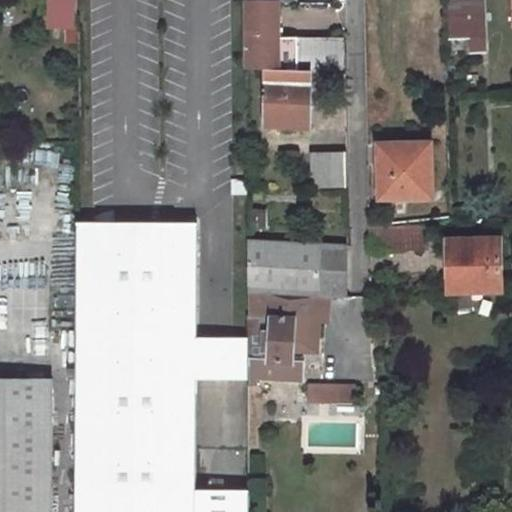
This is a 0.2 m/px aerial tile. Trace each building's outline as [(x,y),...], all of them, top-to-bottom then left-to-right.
[(54,14),(54,27),(77,27),(77,0),(51,0),(51,14),(54,14)] [(479,0),(447,0),(449,39),(469,39),(469,52),(481,52),(479,0)] [(280,2),(244,2),(245,69),(265,69),(308,70),(344,71),(344,37),(281,38),(280,2)] [(281,128),(281,123),(309,124),(308,70),(265,69),(266,127),(281,128)] [(431,144),(378,145),(379,174),(385,174),(385,197),(431,196),(431,144)] [(346,152),(311,152),(312,187),(347,186),(346,152)] [(197,222),(76,221),(74,511),(196,511),(196,494),(197,379),(197,337),(197,222)] [(390,251),(425,248),(423,229),(389,231),(390,251)] [(501,239),(452,239),(453,291),(502,290),(501,239)] [(247,240),(247,291),(324,294),(324,245),(247,240)] [(324,245),(324,294),(349,295),(348,246),(324,245)] [(302,361),(295,360),(295,351),(303,351),(313,352),(315,321),(247,316),(248,337),(248,377),(302,380),(302,361)] [(248,337),(197,337),(197,379),(248,379),(248,377),(248,337)] [(0,377),(0,511),(51,511),(51,378),(0,377)] [(357,385),(308,385),(308,402),(357,402),(357,385)] [(249,511),(250,494),(196,494),(196,511),(249,511)]
